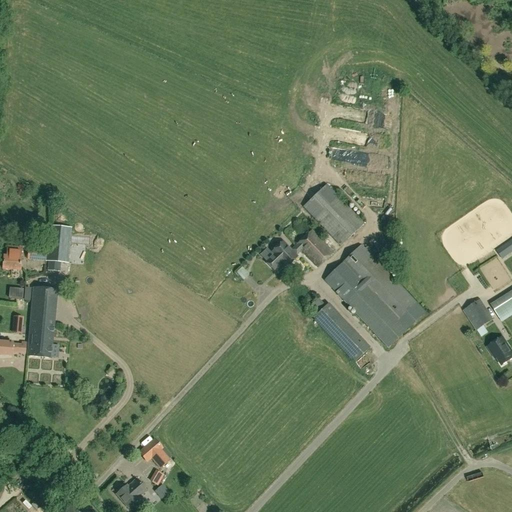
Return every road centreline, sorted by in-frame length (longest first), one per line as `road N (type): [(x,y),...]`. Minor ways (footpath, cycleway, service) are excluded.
road 1 (unclassified): [(84,511),(0,417)]
road 2 (track): [(511,73),(447,32),(418,0)]
